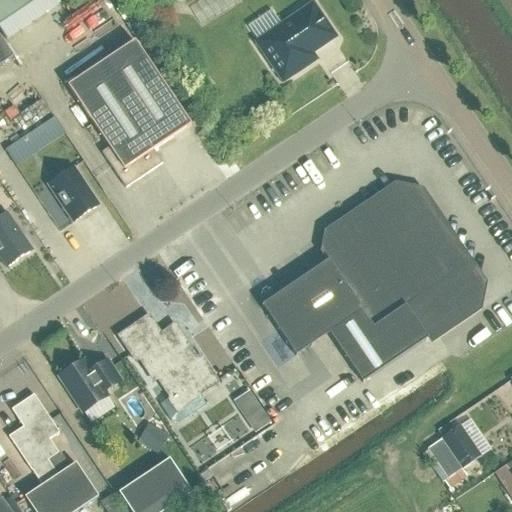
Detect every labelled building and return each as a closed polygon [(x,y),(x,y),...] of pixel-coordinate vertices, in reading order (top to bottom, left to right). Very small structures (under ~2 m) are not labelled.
[(56,0),(0,0),(0,33),(6,42),(60,5),(56,0)] [(196,0),(187,7),(200,26),(236,1),(235,0),(196,0)] [(304,61),(336,39),(313,4),(254,43),(282,85),(308,68),(304,61)] [(0,67),(13,59),(0,40),(0,67)] [(162,165),(153,152),(190,127),(134,43),(67,88),(109,150),(102,155),(125,190),(162,165)] [(3,150),(14,166),(63,133),(52,117),(3,150)] [(73,225),(99,208),(74,170),(48,187),(73,225)] [(480,286),(457,253),(418,196),(396,192),(329,237),(325,259),(327,262),(261,308),(295,358),(329,335),(362,385),(475,308),(480,286)] [(0,260),(6,270),(32,252),(7,215),(0,219),(0,260)] [(198,395),(216,383),(200,359),(196,361),(184,344),(171,353),(148,319),(120,338),(135,362),(139,359),(154,381),(157,379),(170,398),(159,405),(170,422),(178,423),(205,406),(198,395)] [(91,373),(84,362),(59,379),(82,414),(107,397),(104,393),(120,382),(107,362),(91,373)] [(57,477),(47,462),(58,455),(49,441),(59,435),(33,397),(11,412),(23,429),(9,439),(31,473),(32,472),(42,488),(24,499),(32,511),(78,511),(98,499),(75,465),(57,477)] [(260,409),(244,421),(254,435),(270,424),(260,409)] [(462,470),(482,457),(461,426),(441,439),(462,470)] [(151,428),(141,445),(158,454),(168,437),(151,428)] [(441,439),(426,449),(447,481),(462,470),(441,439)] [(129,511),(166,511),(191,495),(169,461),(118,495),(129,511)] [(104,511),(120,511),(110,495),(98,502),(104,511)] [(0,511),(8,511),(1,500),(0,501),(0,511)]
